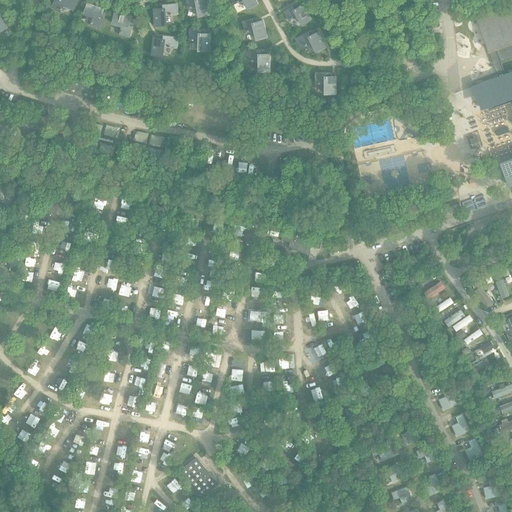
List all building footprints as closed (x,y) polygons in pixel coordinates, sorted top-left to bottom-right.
[(73,9),(79,0),(78,0),(54,0),(51,6),(59,12),(64,4),(73,9)] [(209,15),(206,0),(185,0),(187,8),(196,6),(198,16),(209,15)] [(232,0),(235,4),(242,0),(243,0),(247,9),(249,12),(259,8),(257,4),(255,0),(232,0)] [(99,29),(105,14),(102,13),(103,9),(87,3),(83,13),(93,16),(90,25),(99,29)] [(158,8),(153,9),(154,26),(165,25),(164,15),(173,14),(177,14),(177,4),(173,4),(157,5),(158,8)] [(311,19),(302,4),(298,7),(297,4),(283,12),(289,21),(297,16),(302,25),(311,19)] [(511,73),(506,76),(501,63),(511,58),(511,5),(477,18),(489,50),(499,77),(473,86),(475,92),(477,91),(482,105),(486,107),(488,107),(491,106),(492,108),(510,102),(511,109),(511,154),(509,156),(510,159),(507,160),(508,162),(504,169),(508,179),(506,179),(508,185),(511,184),(511,73)] [(129,37),(133,22),(130,21),(131,17),(114,13),(111,23),(121,25),(119,34),(129,37)] [(266,37),(262,20),(258,21),(257,18),(242,22),(245,32),(254,30),(256,40),(266,37)] [(208,51),(209,34),(205,33),(205,30),(189,29),(189,40),(198,40),(198,50),(208,51)] [(298,37),(295,39),(299,48),(303,47),(311,43),(315,52),(325,47),(318,32),(314,33),(312,31),(298,37)] [(153,38),(151,55),(161,56),(163,46),(172,47),(176,48),(177,37),(173,37),(158,35),(158,38),(153,38)] [(264,51),(245,51),(245,61),(258,61),(258,71),(269,71),(269,54),(264,54),(264,51)] [(335,94),(335,76),(331,76),(331,73),(315,73),(315,84),(324,84),(324,94),(335,94)] [(99,93),(101,86),(65,75),(63,82),(65,83),(63,91),(93,101),(96,92),(99,93)] [(464,128),(464,107),(453,107),(452,128),(464,128)] [(412,228),(411,222),(399,226),(401,231),(412,228)] [(238,226),(239,236),(249,235),(248,225),(238,226)] [(319,248),(322,235),(284,227),(281,240),(290,242),(289,248),(309,253),(310,246),(319,248)] [(67,255),(69,247),(58,245),(56,254),(67,255)] [(26,266),(36,267),(36,257),(27,257),(26,266)] [(504,278),(496,281),(502,297),(510,294),(504,278)] [(332,283),(335,292),(344,289),(341,280),(332,283)] [(429,298),(446,287),(442,280),(424,291),(429,298)] [(486,307),(493,303),(482,285),(475,289),(486,307)] [(289,303),(288,291),(276,292),(277,304),(289,303)] [(353,293),(345,299),(351,308),(359,301),(353,293)] [(452,297),(438,303),(441,309),(454,303),(452,297)] [(218,314),(226,316),(228,307),(220,305),(218,314)] [(447,316),(451,323),(466,315),(462,308),(447,316)] [(6,317),(14,323),(19,314),(12,309),(6,317)] [(456,330),(474,320),(470,314),(452,325),(456,330)] [(214,319),(212,329),(225,331),(227,321),(214,319)] [(0,327),(0,330),(6,334),(10,325),(3,321),(0,327)] [(35,322),(29,329),(36,335),(42,328),(35,322)] [(259,337),(259,329),(250,328),(250,337),(259,337)] [(474,339),(484,333),(480,328),(464,338),(470,347),(476,343),(474,339)] [(488,351),(494,348),(491,343),(485,347),(488,351)] [(478,366),(493,358),(491,353),(475,360),(478,366)] [(5,366),(0,373),(0,377),(9,384),(16,374),(5,366)] [(156,377),(165,379),(168,369),(159,366),(156,377)] [(233,375),(243,376),(244,367),(234,366),(233,375)] [(57,372),(53,378),(63,386),(68,379),(57,372)] [(136,378),(134,385),(142,387),(144,380),(136,378)] [(495,398),(511,391),(511,382),(492,390),(495,398)] [(190,399),(193,386),(183,383),(180,397),(190,399)] [(163,398),(165,388),(155,386),(152,395),(163,398)] [(445,397),(438,399),(443,410),(456,404),(449,388),(443,391),(445,397)] [(98,402),(108,403),(109,394),(99,392),(98,402)] [(128,394),(125,404),(134,406),(137,397),(128,394)] [(504,413),(511,409),(511,400),(501,405),(504,413)] [(153,415),(157,405),(148,402),(145,411),(153,415)] [(177,413),(187,414),(188,405),(178,404),(177,413)] [(468,427),(462,414),(449,420),(455,433),(468,427)] [(511,418),(499,423),(502,432),(511,427),(511,418)] [(417,432),(410,420),(397,427),(404,439),(417,432)] [(132,436),(132,427),(123,426),(123,435),(132,436)] [(144,429),(141,439),(149,441),(152,431),(144,429)] [(480,450),(474,437),(462,443),(468,456),(480,450)] [(122,441),(118,450),(126,454),(131,445),(122,441)] [(137,459),(146,460),(148,448),(139,446),(137,459)] [(439,458),(433,446),(420,452),(426,465),(439,458)] [(386,463),(380,450),(367,455),(372,468),(386,463)] [(180,470),(202,497),(217,485),(214,481),(215,480),(200,461),(199,462),(195,458),(180,470)] [(401,480),(395,467),(382,473),(387,486),(401,480)] [(133,482),(143,484),(145,469),(134,468),(133,482)] [(441,488),(435,474),(422,480),(428,493),(441,488)] [(501,497),(497,484),(484,488),(488,501),(501,497)] [(410,502),(405,489),(391,494),(396,507),(410,502)] [(444,511),(448,510),(441,498),(429,505),(432,511),(444,511)] [(80,511),(86,511),(89,504),(79,501),(77,511),(80,511)]
